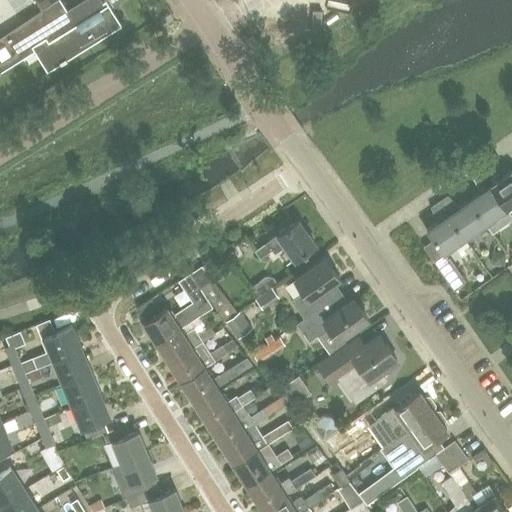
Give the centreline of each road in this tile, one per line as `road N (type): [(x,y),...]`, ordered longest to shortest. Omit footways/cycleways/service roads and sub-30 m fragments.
road 1 (residential): [(231,511),(105,307),(109,296),(308,164)]
road 2 (residential): [(511,453),(308,164)]
road 3 (residential): [(211,23),(0,154)]
road 4 (residential): [(308,164),(211,23)]
